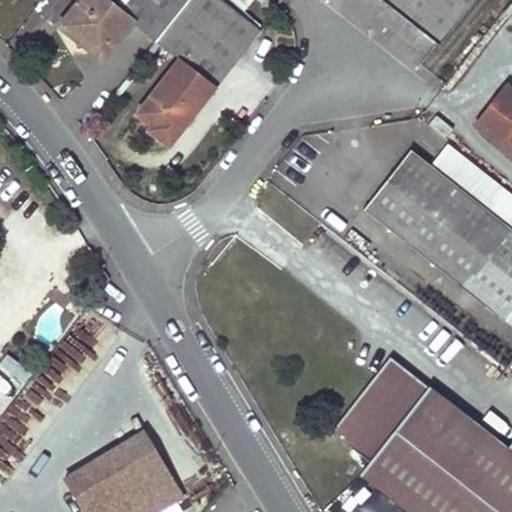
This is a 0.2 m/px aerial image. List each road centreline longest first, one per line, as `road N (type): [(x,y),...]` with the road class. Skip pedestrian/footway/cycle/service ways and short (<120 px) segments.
road 1 (residential): [(0,77),(56,139),(287,511)]
road 2 (unknown): [(223,187),(368,308),(503,405)]
